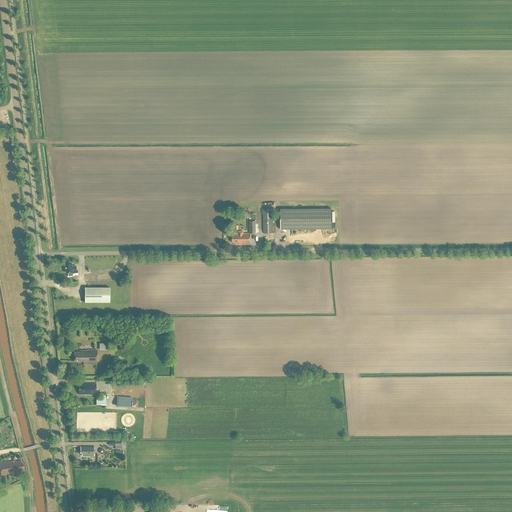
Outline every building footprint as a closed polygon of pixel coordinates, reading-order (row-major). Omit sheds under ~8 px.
[(331,208),(280,209),(281,229),(331,229),(331,208)] [(262,213),(264,213),(264,233),(274,233),(273,209),(262,209),(262,213)] [(251,233),(256,233),(256,221),(249,221),(249,233),(243,233),(243,231),(237,231),(237,233),(235,233),(232,233),(232,242),(235,242),(235,244),(251,244),(251,233)] [(72,270),(77,269),(76,266),(72,266),(72,263),(65,264),(66,272),(72,272),(72,270)] [(85,283),(106,281),(105,272),(84,275),(85,283)] [(110,287),(84,287),(84,303),(110,303),(110,287)] [(97,365),(97,350),(85,350),(85,351),(80,351),(80,352),(74,352),(74,361),(83,361),(83,365),(97,365)] [(79,394),(96,394),(96,384),(85,384),(85,385),(81,385),(81,387),(79,387),(79,394)] [(118,399),(117,407),(131,408),(131,400),(131,397),(118,396),(118,399)] [(94,456),(95,447),(81,446),(80,453),(82,453),(81,455),(94,456)] [(18,471),(23,470),(22,462),(21,463),(21,460),(13,461),(13,460),(15,460),(15,457),(11,457),(12,460),(0,461),(0,472),(0,475),(18,472),(18,471)]
